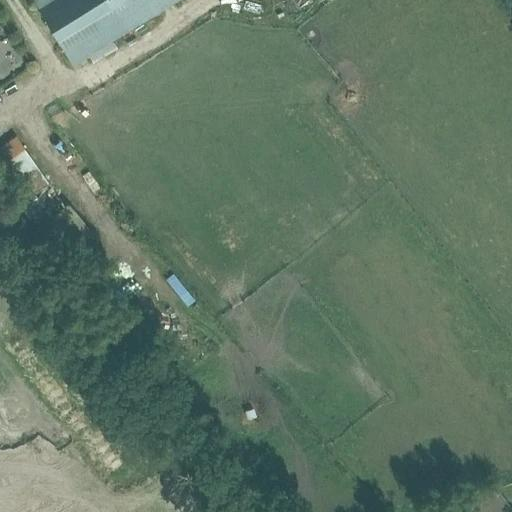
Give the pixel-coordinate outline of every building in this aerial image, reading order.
[(112,43),(181,0),(61,0),(59,1),(58,0),(38,0),(34,3),(73,67),(90,57),(95,65),(117,51),(112,43)] [(254,0),(248,0),(241,19),(256,24),(264,3),(254,0)] [(49,187),(16,140),(0,151),(0,187),(18,212),(21,209),(89,297),(109,282),(84,251),(97,241),(53,184),(49,187)] [(53,147),(71,175),(81,169),(63,141),(53,147)] [(278,511),(298,511),(285,497),(274,507),(278,511)]
